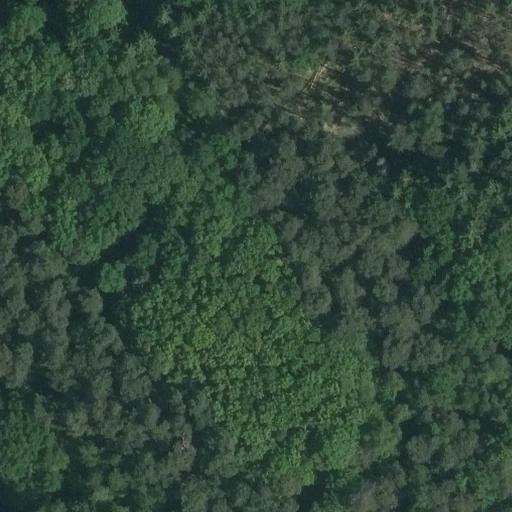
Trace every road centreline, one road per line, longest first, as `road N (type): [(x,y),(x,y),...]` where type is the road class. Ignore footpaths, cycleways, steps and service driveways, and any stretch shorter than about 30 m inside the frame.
road 1 (track): [(0,167),(282,511)]
road 2 (track): [(0,75),(102,13),(145,0)]
